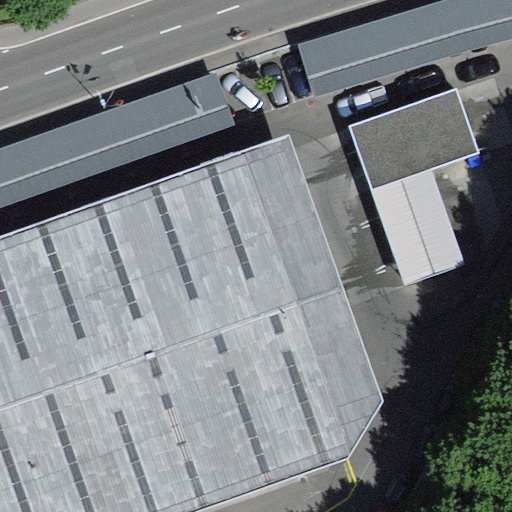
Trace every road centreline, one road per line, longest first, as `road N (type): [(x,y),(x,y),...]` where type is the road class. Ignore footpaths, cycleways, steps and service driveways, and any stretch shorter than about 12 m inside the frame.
road 1 (primary): [(0,89),(261,0)]
road 2 (residential): [(511,277),(488,306),(376,511)]
road 3 (unknown): [(226,511),(312,471),(409,452)]
